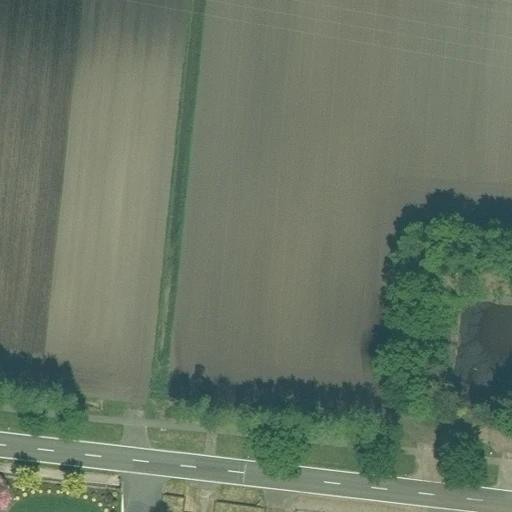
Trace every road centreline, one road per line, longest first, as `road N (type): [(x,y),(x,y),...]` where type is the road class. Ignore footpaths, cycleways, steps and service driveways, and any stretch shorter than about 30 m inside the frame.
road 1 (secondary): [(0,447),(511,507)]
road 2 (track): [(505,506),(509,463),(498,437),(455,432),(432,444),(421,496)]
